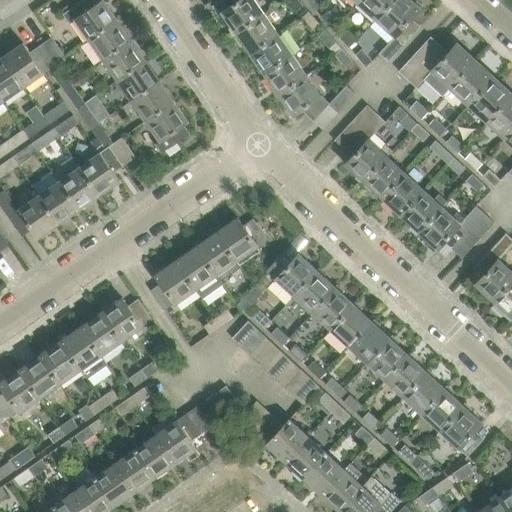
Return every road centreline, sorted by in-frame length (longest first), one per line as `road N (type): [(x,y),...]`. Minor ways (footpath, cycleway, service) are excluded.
road 1 (residential): [(511,376),(263,145)]
road 2 (residential): [(0,327),(263,145)]
road 3 (residential): [(263,145),(159,0)]
